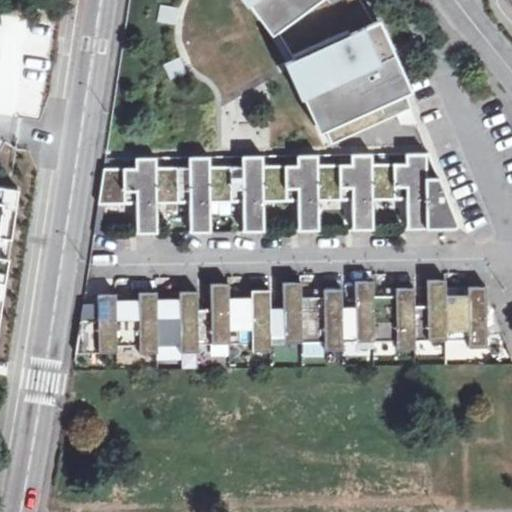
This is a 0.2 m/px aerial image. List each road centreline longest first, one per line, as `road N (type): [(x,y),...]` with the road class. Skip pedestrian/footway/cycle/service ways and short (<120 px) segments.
road 1 (secondary): [(93,0),(16,511)]
road 2 (residential): [(107,268),(511,263)]
